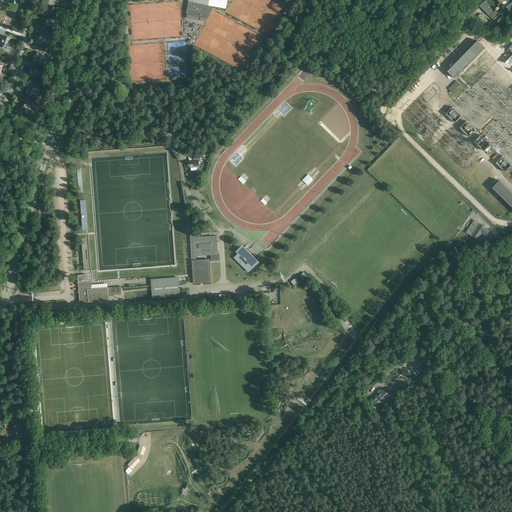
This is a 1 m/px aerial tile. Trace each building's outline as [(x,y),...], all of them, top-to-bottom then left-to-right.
[(42,0),(41,6),(53,9),(55,0),(42,0)] [(188,0),(188,2),(186,14),(187,14),(186,19),(205,23),(211,11),(213,7),(226,9),(227,0),(188,0)] [(504,0),(501,4),(505,0),(509,4),(506,7),(511,12),(511,10),(511,0),(504,0)] [(489,16),(494,11),(484,2),(479,6),(489,16)] [(486,20),(480,14),(478,16),(484,22),(486,20)] [(0,21),(9,25),(11,19),(1,15),(0,16),(0,21)] [(56,28),(58,21),(47,18),(45,25),(56,28)] [(49,44),(51,37),(40,34),(38,41),(49,44)] [(0,46),(6,49),(10,38),(4,36),(0,45),(0,46)] [(478,41),(448,71),(455,78),(461,71),(462,72),(463,72),(464,71),(465,70),(465,69),(485,48),(478,41)] [(47,62),(48,55),(37,52),(36,59),(47,62)] [(429,68),(425,64),(415,74),(419,78),(429,68)] [(40,78),(42,71),(31,68),(29,75),(40,78)] [(460,85),(457,81),(448,89),(452,93),(460,85)] [(37,96),(39,89),(28,86),(26,93),(37,96)] [(30,116),(34,111),(26,103),(21,108),(30,116)] [(451,118),(456,124),(459,121),(454,115),(451,118)] [(484,143),(480,145),(484,152),(488,150),(484,143)] [(198,168),(198,161),(200,160),(200,157),(193,157),(193,161),(189,161),(189,168),(198,168)] [(314,173),(310,179),(314,182),(318,176),(314,173)] [(511,192),(500,181),(493,188),(511,206),(511,192)] [(480,224),(471,236),(477,240),(481,234),(485,236),(489,231),(485,228),(486,228),(480,224)] [(219,255),(218,255),(217,236),(194,238),(194,236),(190,236),(191,258),(195,258),(195,256),(210,255),(211,261),(220,261),(219,255)] [(258,262),(244,248),(234,258),(248,272),(258,262)] [(209,259),(199,260),(192,261),(193,277),(193,284),(211,282),(209,261),(209,259)] [(109,301),(108,295),(121,294),(120,286),(91,289),(91,280),(88,280),(88,275),(78,275),(80,303),(109,301)] [(151,280),(152,298),(179,296),(178,278),(151,280)] [(246,301),(245,293),(231,293),(231,294),(221,294),(221,302),(246,301)] [(375,381),(367,388),(366,386),(364,388),(367,392),(379,381),(375,377),(373,379),(375,381)] [(389,396),(383,389),(369,402),(375,409),(389,396)] [(137,453),(143,455),(146,448),(139,446),(137,453)] [(127,464),(132,469),(140,461),(135,456),(127,464)]
